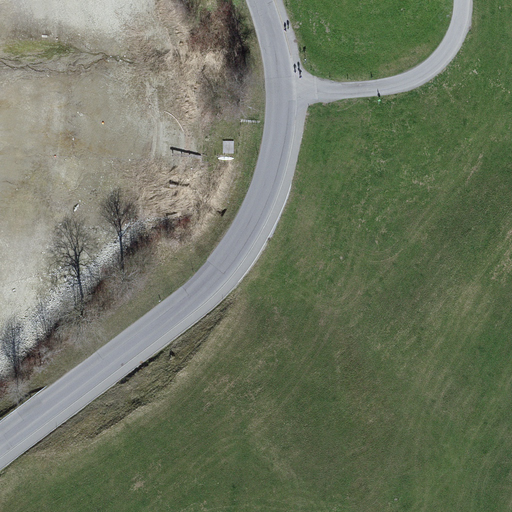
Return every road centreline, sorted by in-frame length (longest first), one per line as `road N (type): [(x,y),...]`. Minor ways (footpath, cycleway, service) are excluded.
road 1 (tertiary): [(282,94),(263,192),(211,281),(0,444)]
road 2 (residential): [(461,0),(457,32),(427,71),(366,90),(282,94)]
